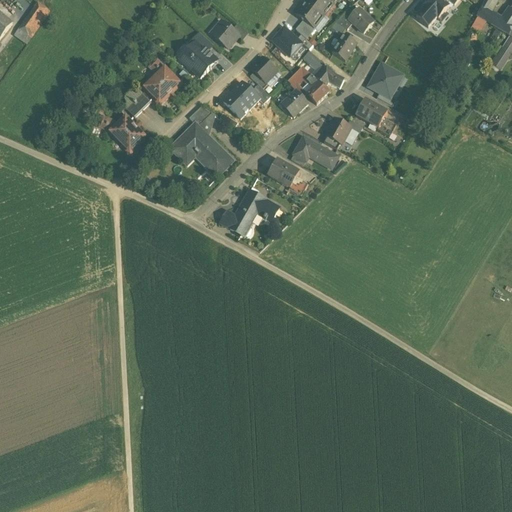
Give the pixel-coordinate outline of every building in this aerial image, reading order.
[(326,0),(309,0),(306,4),(322,17),(332,4),(326,0)] [(425,9),(416,19),(428,30),(437,20),(439,21),(444,15),(450,9),(448,7),(439,0),(430,0),(424,8),(425,9)] [(486,0),(486,1),(482,9),(487,12),(493,0),(486,0)] [(322,17),(306,4),(296,17),(304,23),(312,29),(322,17)] [(38,5),(15,37),(27,45),(50,13),(38,5)] [(487,12),(482,9),(477,18),(509,37),(509,36),(511,32),(511,26),(503,22),(487,12)] [(511,10),(503,22),(511,26),(511,10)] [(359,11),(350,21),(349,22),(353,25),(364,35),(374,24),(359,11)] [(0,41),(13,26),(0,15),(0,41)] [(447,18),(444,15),(439,21),(442,24),(447,18)] [(347,31),(353,25),(349,22),(350,21),(344,16),(335,24),(347,31)] [(312,29),(304,23),(297,32),(302,37),(306,41),(314,31),(312,29)] [(331,31),(343,38),(344,37),(347,31),(335,24),(331,31)] [(237,26),(232,32),(239,39),(242,43),(248,36),(237,26)] [(232,32),(227,28),(225,31),(222,28),(213,38),(228,52),(239,39),(232,32)] [(284,29),(272,43),(290,59),(302,46),(298,41),(284,29)] [(213,47),(200,35),(191,45),(194,48),(197,44),(207,54),(213,47)] [(306,41),(302,37),(298,41),(302,46),(309,52),(313,47),(306,41)] [(356,44),(344,37),(343,38),(332,55),(345,64),(352,52),(351,51),(356,44)] [(511,50),(511,37),(493,65),(500,70),(511,50)] [(194,48),(185,57),(190,62),(186,67),(187,68),(187,71),(189,73),(192,73),(200,80),(206,74),(207,75),(211,70),(210,69),(216,62),(207,54),(197,44),(194,48)] [(473,54),(465,50),(461,58),(468,62),(473,54)] [(316,72),(322,66),(310,55),(304,61),(316,72)] [(263,60),(252,71),(254,74),(265,85),(276,74),(263,60)] [(157,63),(150,70),(154,74),(157,71),(156,70),(157,68),(158,69),(161,67),(157,63)] [(336,79),(322,66),(316,72),(311,77),(312,78),(316,81),(324,89),(328,85),(339,90),(343,82),(336,79)] [(381,66),(368,88),(380,95),(390,101),(403,78),(381,66)] [(180,85),(167,72),(167,73),(161,67),(158,69),(157,68),(156,70),(157,71),(154,74),(158,78),(152,84),(151,83),(144,90),(160,107),(168,98),(169,99),(173,95),(172,95),(175,92),(174,91),(180,85)] [(311,77),(302,69),(297,74),(304,80),(307,83),(312,78),(311,77)] [(265,85),(254,74),(250,79),(258,87),(263,92),(267,87),(265,85)] [(304,80),(297,74),(295,76),(302,83),(304,80)] [(288,84),(294,90),(294,91),(298,86),(302,83),(295,76),(288,84)] [(307,96),(316,107),(330,94),(324,89),(316,81),(312,78),(307,83),(314,89),(307,96)] [(294,90),(288,84),(285,87),(291,93),(294,90)] [(242,85),(233,95),(250,112),(259,102),(251,94),(242,85)] [(307,96),(298,86),(294,91),(296,93),(303,100),(307,96)] [(251,94),(259,102),(264,107),(271,100),(263,92),(258,87),(251,94)] [(124,104),(126,106),(123,109),(126,112),(133,105),(132,104),(134,102),(135,103),(142,96),(139,93),(136,96),(134,94),(131,94),(128,94),(126,96),(125,98),(124,101),(124,104)] [(296,93),(281,106),(294,119),(308,106),(303,100),(296,93)] [(233,95),(224,104),(241,121),(250,112),(233,95)] [(390,101),(380,95),(377,100),(392,109),(395,104),(390,101)] [(142,96),(135,103),(134,102),(132,104),(133,105),(126,112),(135,121),(151,105),(142,96)] [(387,115),(364,102),(356,118),(378,130),(378,131),(384,120),(387,115)] [(212,116),(201,109),(189,121),(195,126),(199,129),(212,116)] [(220,121),(235,130),(238,126),(222,117),(220,121)] [(104,120),(100,129),(105,131),(107,128),(105,127),(106,125),(107,126),(109,122),(104,120)] [(130,126),(125,120),(117,127),(114,124),(109,122),(107,126),(106,125),(105,127),(107,128),(105,131),(108,133),(110,134),(109,135),(116,142),(117,141),(123,147),(122,148),(130,156),(146,140),(138,131),(135,127),(134,127),(131,124),(130,126)] [(396,127),(384,120),(378,131),(378,130),(377,132),(389,139),(396,127)] [(346,128),(334,121),(325,138),(327,139),(340,146),(341,147),(351,131),(346,128)] [(362,130),(349,122),(346,128),(351,131),(359,136),(362,130)] [(199,129),(195,126),(170,151),(182,164),(194,153),(211,170),(208,172),(217,181),(234,164),(199,129)] [(340,146),(327,139),(323,144),(337,152),(340,146)] [(339,160),(304,140),(294,157),(294,158),(303,163),(304,162),(308,155),(333,169),(339,160)] [(303,163),(294,158),(291,163),(303,169),(307,164),(304,162),(303,163)] [(299,175),(276,162),(267,178),(290,191),(296,181),(299,175)] [(308,187),(296,181),(290,191),(289,192),(301,199),(308,187)] [(249,193),(235,219),(226,214),(220,226),(245,239),(257,217),(271,225),(279,210),(249,193)]
